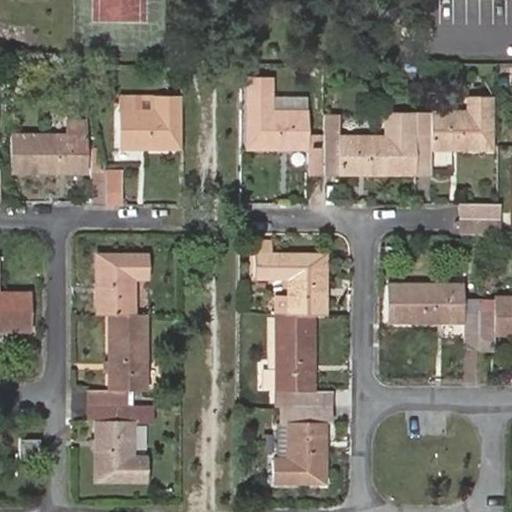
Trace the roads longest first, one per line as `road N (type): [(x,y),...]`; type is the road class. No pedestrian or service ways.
road 1 (residential): [(63,388),(63,211)]
road 2 (residential): [(370,391),(371,216)]
road 3 (residential): [(500,390),(370,391)]
road 4 (residential): [(63,211),(192,212)]
road 5 (residential): [(63,388),(63,511)]
road 6 (residential): [(497,511),(500,390)]
road 7 (residential): [(370,391),(368,511)]
